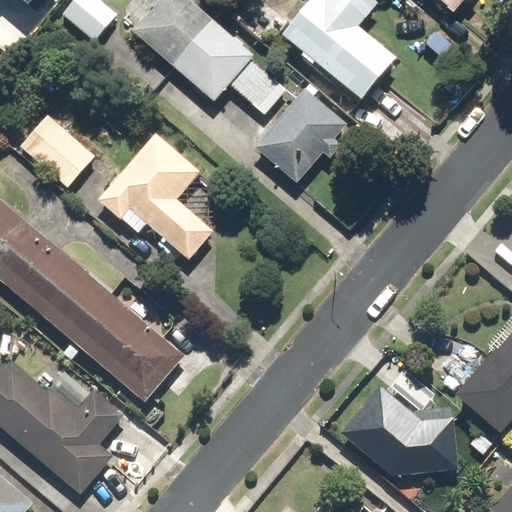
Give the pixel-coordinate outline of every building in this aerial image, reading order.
[(101,0),(81,0),(67,18),(98,42),(120,14),(101,0)] [(189,0),(166,0),(139,32),(219,100),(256,56),(189,0)] [(378,0),(338,0),(333,8),(322,0),(320,0),(292,36),(371,97),(400,61),(361,30),(383,3),(378,0)] [(446,0),(462,12),(470,0),(446,0)] [(438,31),(427,43),(458,70),(469,58),(438,31)] [(309,92),(262,146),(304,183),(351,129),(309,92)] [(52,117),(25,148),(72,189),(99,159),(52,117)] [(218,232),(183,200),(206,172),(161,135),(105,203),(150,240),(156,233),(190,264),(218,232)] [(0,196),(0,275),(149,405),(188,360),(0,196)] [(506,437),(511,429),(511,338),(461,399),(506,437)] [(102,445),(128,415),(97,389),(75,415),(0,351),(0,424),(86,496),(118,458),(102,445)] [(388,388),(348,434),(399,478),(464,472),(459,419),(427,422),(388,388)] [(0,511),(38,511),(41,509),(0,474),(0,511)] [(511,511),(511,491),(494,511),(511,511)]
